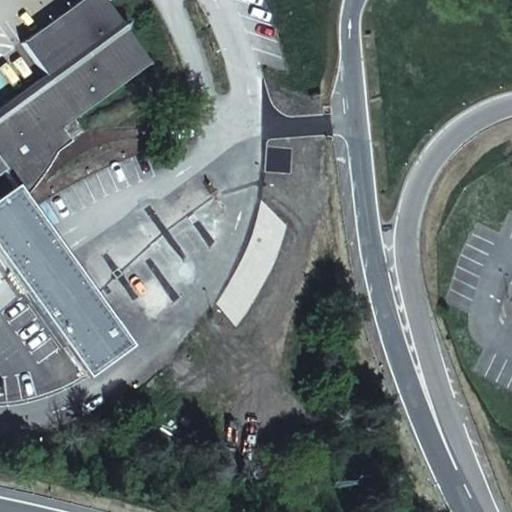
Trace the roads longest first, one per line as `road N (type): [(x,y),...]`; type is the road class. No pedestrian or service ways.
road 1 (secondary): [(471,508),(413,288),(410,218),(440,152),(511,107)]
road 2 (motorway): [(471,508),(416,402),(373,214)]
road 3 (unknown): [(215,206),(120,233),(0,331)]
road 4 (secondary): [(373,214),(359,0)]
